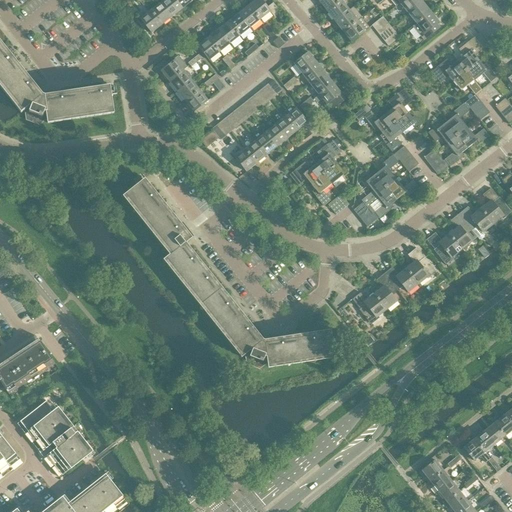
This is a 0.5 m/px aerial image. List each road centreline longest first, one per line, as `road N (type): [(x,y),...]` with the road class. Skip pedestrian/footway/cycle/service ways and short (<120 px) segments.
road 1 (residential): [(243,201),(207,229),(284,323),(322,290),(326,250)]
road 2 (secondary): [(412,370),(239,511)]
road 3 (residential): [(312,29),(362,88),(374,88),(477,15)]
road 4 (secondary): [(276,511),(377,433),(412,370)]
road 5 (tertiary): [(221,511),(129,395)]
road 6 (residential): [(0,148),(43,155),(140,142)]
road 7 (residential): [(326,250),(381,244),(448,196)]
road 8 (residential): [(206,113),(312,29)]
road 9 (tertiary): [(129,395),(194,511)]
road 10 (secondary): [(412,370),(511,291)]
road 11 (residential): [(140,142),(184,152),(243,201)]
